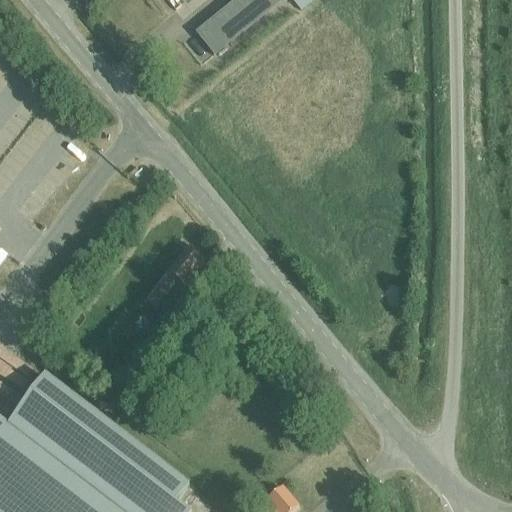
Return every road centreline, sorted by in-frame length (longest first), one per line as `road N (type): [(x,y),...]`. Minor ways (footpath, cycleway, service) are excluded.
road 1 (unclassified): [(431,466),(388,425),(34,0)]
road 2 (unclassified): [(431,466),(451,400),(454,0)]
